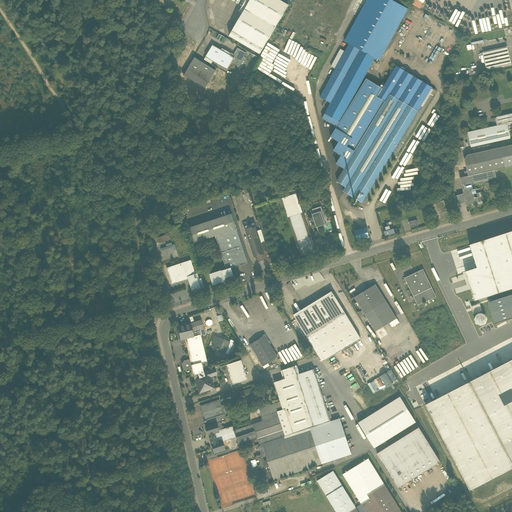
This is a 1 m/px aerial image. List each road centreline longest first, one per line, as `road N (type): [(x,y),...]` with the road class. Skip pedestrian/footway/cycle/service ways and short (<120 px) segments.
road 1 (residential): [(203,511),(157,319),(511,209)]
road 2 (track): [(154,317),(134,180),(140,124),(178,28),(196,26)]
road 3 (track): [(69,135),(103,198),(132,322)]
road 4 (track): [(0,349),(59,343),(154,317)]
road 5 (track): [(0,13),(69,135)]
